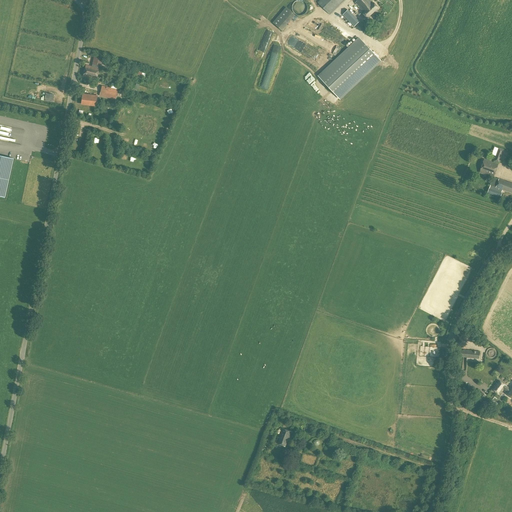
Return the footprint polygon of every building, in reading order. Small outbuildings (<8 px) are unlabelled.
[(300,16),(301,16),(302,15),(303,15),(304,14),(305,13),(306,12),(307,11),(307,10),(308,8),(308,7),(307,6),(307,5),(306,3),(305,2),(304,2),(303,1),(302,0),(301,0),(299,0),(298,0),(297,1),(296,1),(295,2),(294,3),(293,4),(292,5),(292,7),(292,8),(292,9),(292,10),(293,12),(294,13),(295,14),(296,15),(297,15),(298,15),(300,16)] [(320,0),(318,3),(329,15),(344,0),(320,0)] [(373,4),(368,0),(358,0),(355,3),(363,12),(361,13),(362,15),(363,14),(367,19),(378,8),(374,3),(373,4)] [(282,31),(295,16),(286,7),(273,23),(282,31)] [(359,22),(348,10),(343,15),(354,27),(359,22)] [(340,100),(381,61),(359,37),(318,76),(340,100)] [(95,80),(98,69),(101,58),(91,55),(89,63),(92,64),(91,67),(86,65),(83,76),(95,80)] [(137,70),(136,77),(145,78),(146,71),(137,70)] [(132,84),(129,91),(136,94),(139,86),(132,84)] [(117,92),(118,90),(102,86),(99,96),(115,100),(117,92)] [(96,105),(97,96),(82,94),(81,104),(96,105)] [(499,162),(503,150),(498,148),(494,161),(499,162)] [(494,176),(498,164),(484,159),(479,173),(484,175),(485,173),(494,176)] [(511,192),(511,184),(499,180),(497,187),(511,192)] [(503,190),(497,187),(491,185),(490,188),(488,193),(501,198),(502,193),(503,190)] [(479,359),(480,352),(464,350),(463,357),(479,359)] [(505,386),(498,380),(492,389),(499,395),(503,389),(507,392),(510,388),(506,385),(505,386)] [(481,402),(486,395),(482,392),(477,398),(481,402)] [(300,430),(302,423),(295,420),(292,427),(300,430)] [(289,441),(292,432),(281,428),(278,437),(280,438),(277,444),(285,446),(288,441),(289,441)]
